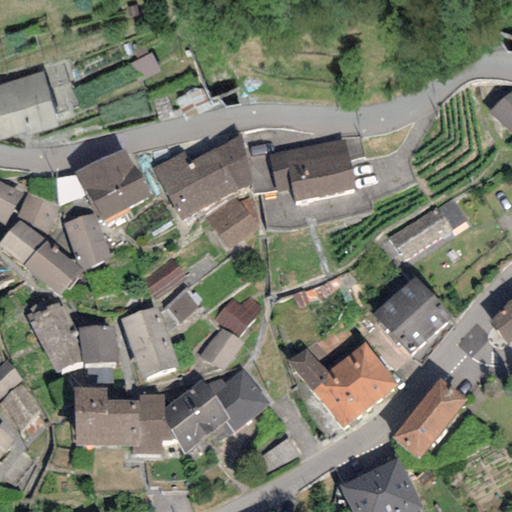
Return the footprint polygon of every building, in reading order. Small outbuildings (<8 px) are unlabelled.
[(43,72),(0,84),(0,139),(25,132),(26,137),(60,127),(43,72)] [(511,93),(488,112),(511,133),(511,93)] [(183,152),(152,168),(181,221),(251,184),(241,134),(190,162),(183,152)] [(344,140),(269,155),(276,192),(290,189),(293,201),(354,189),(344,140)] [(124,147),(99,160),(126,208),(150,195),(124,147)] [(101,222),(126,208),(99,160),(75,173),(101,222)] [(22,195),(5,185),(0,192),(0,223),(4,226),(22,195)] [(60,206),(27,192),(16,218),(19,220),(45,238),(60,206)] [(234,198),(204,219),(227,252),(257,231),(254,227),(259,225),(252,197),(238,203),(234,198)] [(452,199),(437,209),(452,230),(467,221),(452,199)] [(437,207),(388,238),(403,261),(452,230),(437,209),(437,207)] [(93,213),(63,223),(77,267),(81,271),(110,257),(93,213)] [(0,247),(23,265),(45,238),(19,220),(0,240),(0,247)] [(77,267),(47,241),(24,266),(59,296),(81,271),(77,267)] [(172,258),(143,280),(157,300),(187,278),(172,258)] [(0,259),(0,286),(16,277),(0,259)] [(452,318),(416,276),(372,314),(409,356),(452,318)] [(200,306),(185,288),(163,307),(178,325),(200,306)] [(511,297),(505,303),(508,307),(489,322),(506,345),(511,340),(511,297)] [(232,299),(214,319),(237,338),(261,311),(247,298),(239,306),(232,299)] [(58,303),(26,316),(57,373),(80,362),(78,343),(73,336),(76,334),(63,306),(60,307),(58,303)] [(155,307),(120,320),(141,379),(177,366),(155,307)] [(113,325),(78,329),(82,366),(117,362),(113,325)] [(244,343),(221,329),(199,357),(223,371),(244,343)] [(366,342),(339,362),(372,405),(398,385),(366,342)] [(372,405),(339,362),(327,372),(307,347),(289,362),(342,428),(372,405)] [(23,380),(6,359),(0,365),(0,400),(20,383),(23,380)] [(270,402),(241,371),(225,383),(222,378),(205,384),(230,419),(226,421),(234,432),(270,402)] [(440,378),(392,437),(419,459),(467,399),(440,378)] [(216,446),(234,432),(226,421),(230,419),(205,384),(201,379),(164,408),(164,422),(185,454),(208,437),(216,446)] [(44,415),(20,383),(0,400),(0,409),(18,435),(44,415)] [(74,447),(132,446),(132,401),(107,401),(107,387),(74,387),(74,447)] [(139,401),(132,401),(132,446),(132,455),(160,454),(160,443),(165,443),(164,422),(164,408),(164,394),(139,395),(139,401)] [(0,457),(14,440),(0,428),(0,457)] [(289,439),(257,458),(267,475),(299,456),(289,439)] [(397,457),(338,486),(350,511),(419,511),(423,510),(397,457)]
